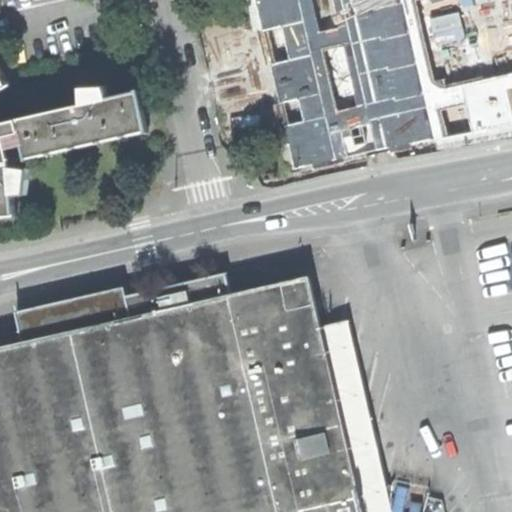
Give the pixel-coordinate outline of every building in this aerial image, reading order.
[(511,0),(255,0),(293,169),(312,165),(313,171),(366,159),(365,153),(388,148),(389,154),(511,126),(511,0)] [(0,72),(0,90),(9,88),(0,72)] [(79,88),(80,105),(105,100),(103,86),(79,88)] [(0,216),(14,216),(12,194),(10,167),(9,159),(7,149),(4,137),(21,134),(23,146),(26,159),(145,131),(141,110),(137,92),(105,100),(80,105),(36,116),(21,119),(1,124),(0,118),(0,216)] [(21,105),(21,119),(36,116),(36,105),(21,105)] [(4,137),(7,149),(23,146),(21,134),(4,137)] [(26,168),(10,167),(12,194),(24,194),(26,168)] [(140,303),(129,306),(132,321),(144,319),(144,316),(229,296),(226,284),(224,274),(138,294),(140,303)] [(0,511),(360,511),(319,330),(307,278),(268,287),(229,296),(144,316),(144,319),(132,321),(115,325),(115,323),(24,344),(0,349),(0,511)] [(22,336),(24,344),(115,323),(115,325),(132,321),(129,306),(126,297),(124,288),(18,312),(17,312),(21,332),(22,336)] [(140,303),(138,294),(126,297),(129,306),(140,303)] [(386,511),(385,503),(365,414),(346,330),(344,324),(319,330),(360,511),(386,511)]
